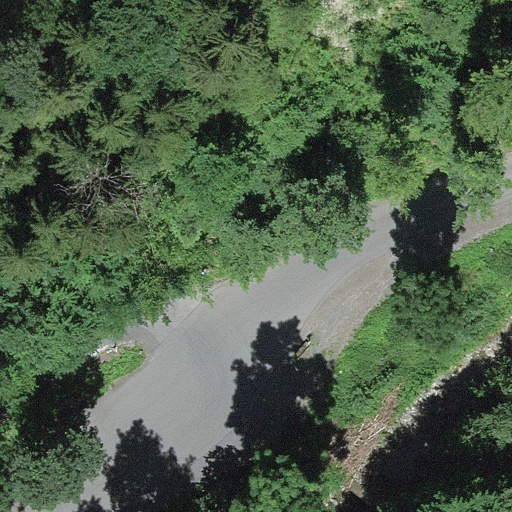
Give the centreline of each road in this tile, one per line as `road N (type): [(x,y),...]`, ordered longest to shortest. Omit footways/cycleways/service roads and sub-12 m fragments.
road 1 (unclassified): [(233,314),(335,253),(511,178)]
road 2 (unclassified): [(44,511),(233,314)]
road 3 (unclassified): [(233,314),(139,312),(91,328),(42,354),(0,393)]
